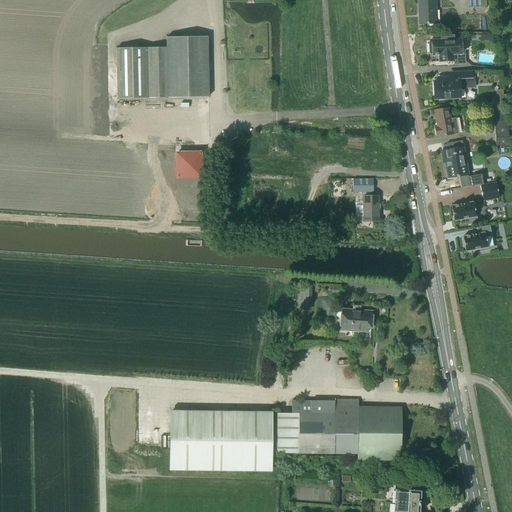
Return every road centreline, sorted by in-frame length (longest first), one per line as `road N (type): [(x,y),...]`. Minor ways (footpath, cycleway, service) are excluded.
road 1 (secondary): [(476,511),(392,72)]
road 2 (unknown): [(455,405),(414,396),(100,380)]
road 3 (track): [(103,511),(100,380),(0,370)]
